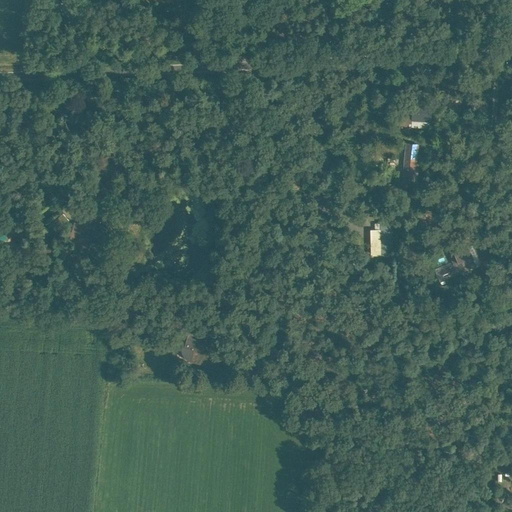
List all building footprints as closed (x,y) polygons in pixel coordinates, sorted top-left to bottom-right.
[(413,102),(412,116),(397,115),(396,126),(412,128),(413,120),(431,121),(432,103),(413,102)] [(417,186),(420,156),(417,155),(419,143),(406,142),(402,185),(417,186)] [(19,211),(23,207),(16,199),(12,203),(19,211)] [(105,229),(109,213),(86,207),(81,223),(74,222),(70,239),(78,241),(80,235),(91,238),(89,246),(100,249),(105,231),(106,229),(105,229)] [(52,235),(63,226),(68,222),(62,214),(45,227),(52,235)] [(372,255),(391,254),(391,222),(380,222),(380,238),(372,239),(372,255)] [(45,241),(46,236),(44,235),(45,231),(37,229),(30,227),(29,232),(32,238),(45,241)] [(25,243),(9,240),(11,231),(0,229),(0,246),(6,248),(5,251),(48,260),(51,248),(25,243)] [(444,278),(478,264),(470,246),(449,255),(452,262),(439,267),(444,278)] [(205,350),(206,345),(209,335),(188,329),(184,346),(182,345),(181,350),(182,353),(183,356),(185,358),(187,360),(189,360),(189,361),(201,365),(213,368),(218,368),(220,364),(223,356),(206,351),(205,350)] [(259,380),(260,366),(243,366),(243,380),(259,380)]
